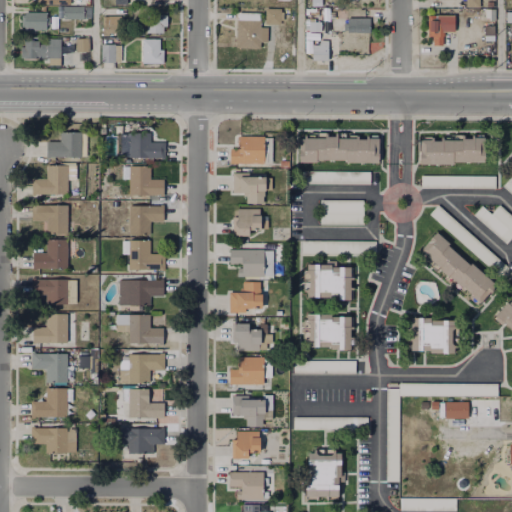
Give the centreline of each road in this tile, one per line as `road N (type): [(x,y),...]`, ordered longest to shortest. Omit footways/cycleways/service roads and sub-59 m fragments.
road 1 (residential): [(195,511),(197,95)]
road 2 (residential): [(0,485),(0,146)]
road 3 (secondary): [(511,95),(197,95)]
road 4 (secondary): [(197,95),(0,93)]
road 5 (residential): [(0,485),(195,487)]
